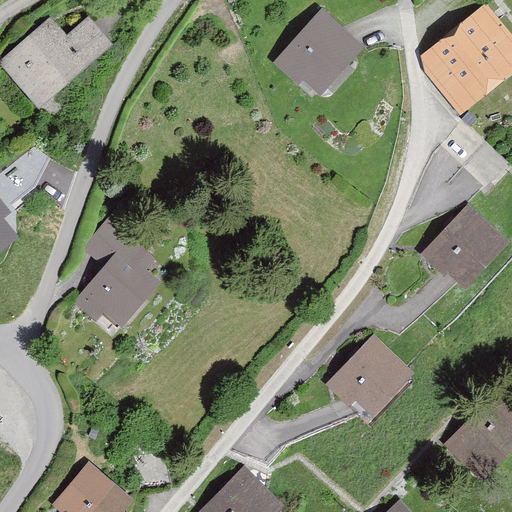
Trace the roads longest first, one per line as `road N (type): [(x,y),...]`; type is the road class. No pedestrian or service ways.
road 1 (residential): [(177,511),(368,275),(409,175),(417,81),(406,27)]
road 2 (residential): [(176,0),(123,80),(41,310),(17,355)]
road 3 (unclassified): [(6,511),(38,455),(44,421),(17,355)]
